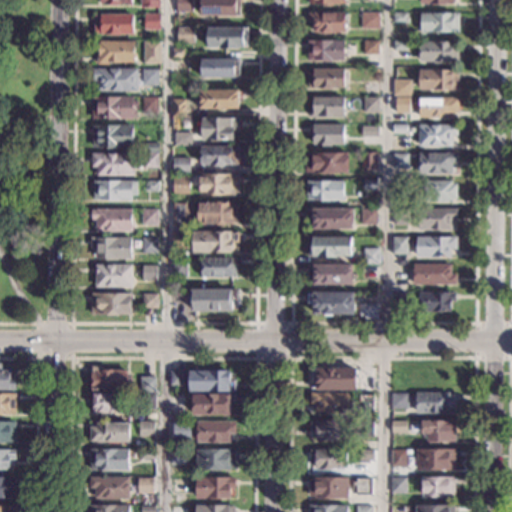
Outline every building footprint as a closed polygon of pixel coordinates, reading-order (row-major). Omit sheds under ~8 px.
[(160,0),(160,8),(140,8),(140,0),(160,0)] [(192,0),(192,12),(176,12),(176,0),(192,0)] [(240,0),(240,15),(200,15),(200,0),(240,0)] [(345,32),(313,32),(313,23),(308,23),(308,13),(345,13),(345,32)] [(379,29),(361,29),(361,13),(379,13),(379,29)] [(406,23),(393,23),(393,13),(407,13),(406,23)] [(459,33),(420,32),(420,13),(459,13),(459,33)] [(160,30),(144,30),(144,14),(160,14),(160,30)] [(133,16),(133,34),(94,34),(94,15),(133,16)] [(194,44),(177,44),(177,28),(194,29),(194,44)] [(248,47),(239,47),(239,50),(219,49),(219,47),(207,47),(207,28),(248,28),(248,47)] [(134,62),(109,62),(109,65),(97,65),(97,54),(99,54),(98,41),(134,41),(134,62)] [(160,65),(143,65),(144,41),(161,41),(160,65)] [(345,61),(308,61),(308,41),(345,41),(345,61)] [(378,55),(363,55),(363,41),(378,41),(378,55)] [(407,42),(407,52),(393,51),(393,41),(407,42)] [(458,62),(443,62),(443,63),(432,63),(432,62),(419,62),(419,42),(459,42),(458,62)] [(184,58),(172,58),(172,49),(184,48),(184,58)] [(239,77),(201,77),(201,59),(239,60),(239,77)] [(137,91),(96,91),(96,81),(92,81),(92,69),(137,69),(137,91)] [(344,87),(332,88),(332,90),(321,90),(321,88),(308,88),(308,69),(344,69),(344,87)] [(158,86),(142,86),(142,70),(158,70),(158,86)] [(458,90),(419,90),(419,70),(458,70),(458,90)] [(411,96),(392,96),(392,80),(411,80),(411,96)] [(378,81),(378,96),(362,96),(362,81),(378,81)] [(239,109),(199,110),(199,90),(239,90),(239,109)] [(133,97),(133,102),(138,102),(138,110),(137,110),(137,119),(92,119),(92,97),(133,97)] [(344,116),(331,116),(331,118),(311,118),(311,112),(312,112),(312,97),(344,97),(344,116)] [(379,113),(362,113),(363,97),(379,97),(379,113)] [(410,113),(392,113),(392,97),(409,97),(410,97),(410,113)] [(452,98),(458,98),(458,113),(451,113),(451,118),(419,118),(419,97),(452,97),(452,98)] [(157,98),(157,113),(142,113),(142,98),(157,98)] [(185,118),(171,118),(171,99),(185,99),(185,118)] [(239,131),(234,131),(233,141),(201,140),(201,118),(239,118),(239,131)] [(133,147),(92,147),(92,125),(128,125),(133,125),(133,147)] [(344,125),(344,144),(331,144),(331,146),(321,146),(321,145),(312,145),(312,135),(308,135),(308,125),(344,125)] [(378,139),(362,139),(362,125),(378,125),(378,139)] [(407,125),(407,134),(392,134),(392,125),(407,125)] [(457,136),(452,136),(452,147),(419,147),(419,125),(457,125),(457,136)] [(191,145),(174,145),(175,133),(176,133),(191,133),(191,145)] [(158,153),(144,153),(144,143),(158,143),(158,153)] [(238,165),(200,165),(200,147),(238,147),(238,165)] [(158,168),(143,168),(143,153),(158,153),(158,168)] [(348,172),(334,172),(334,174),(322,174),(322,173),(305,173),(305,153),(348,153),(348,172)] [(377,153),(377,169),(362,170),(361,153),(377,153)] [(457,164),(452,164),(452,175),(419,175),(419,153),(457,153),(457,164)] [(134,176),(97,176),(97,167),(92,167),(92,154),(134,154),(134,176)] [(408,169),(392,169),(393,154),(409,154),(408,169)] [(189,173),(173,173),(173,158),(189,158),(189,173)] [(239,196),(199,196),(200,174),(239,174),(239,196)] [(190,195),(172,195),(172,176),(190,177),(190,195)] [(376,181),(376,190),(363,190),(363,180),(376,181)] [(137,195),(132,195),(132,200),(93,201),(93,181),(137,181),(137,195)] [(344,200),(331,200),(331,201),(320,202),(320,200),(307,200),(307,181),(344,181),(344,200)] [(452,184),(457,184),(457,199),(452,199),(452,202),(424,202),(424,181),(452,181),(452,184)] [(158,191),(145,192),(145,182),(158,182),(158,191)] [(186,206),(189,206),(189,223),(186,223),(186,225),(172,225),(172,203),(186,203),(186,206)] [(238,224),(198,224),(198,204),(238,204),(238,224)] [(353,229),(313,230),(313,220),(308,220),(308,209),(353,208),(353,229)] [(132,209),(132,231),(96,232),(96,220),(91,220),(91,209),(132,209)] [(377,210),(376,225),(361,225),(361,209),(377,210)] [(409,226),(392,226),(392,209),(409,209),(409,226)] [(457,219),(452,219),(452,230),(418,230),(418,209),(457,209),(457,219)] [(157,210),(157,225),(141,225),(141,210),(157,210)] [(238,242),(232,242),(232,253),(193,253),(193,231),(238,232),(238,242)] [(188,249),(171,249),(171,232),(188,232),(188,249)] [(352,257),(338,257),(338,258),(308,257),(308,236),(352,236),(352,257)] [(157,254),(142,254),(142,237),(157,237),(157,254)] [(407,255),(392,255),(392,237),(408,237),(407,255)] [(457,250),(451,250),(450,258),(416,258),(417,237),(457,237),(457,250)] [(131,259),(96,259),(96,249),(90,249),(90,238),(131,238),(131,259)] [(379,264),(363,264),(364,249),(379,249),(379,264)] [(236,277),(201,277),(200,259),(236,258),(236,277)] [(186,278),(172,277),(172,263),(186,263),(186,278)] [(353,285),(313,285),(313,278),(308,278),(308,264),(353,264),(353,285)] [(132,288),(95,288),(95,265),(132,265),(132,288)] [(157,282),(141,282),(141,265),(157,265),(157,282)] [(451,275),(456,275),(456,285),(413,285),(413,265),(451,265),(451,275)] [(239,302),(232,302),(232,312),(190,312),(190,290),(239,290),(239,302)] [(354,293),(354,315),(312,315),(312,306),(307,306),(307,292),(354,293)] [(407,302),(391,303),(391,293),(406,293),(407,302)] [(455,301),(450,301),(450,312),(418,312),(419,293),(455,293),(455,301)] [(131,315),(91,315),(91,294),(131,294),(131,315)] [(158,309),(142,309),(142,294),(158,294),(158,309)] [(379,320),(363,320),(363,316),(359,316),(359,304),(379,304),(379,320)] [(1,370),(9,370),(9,379),(15,379),(15,390),(0,390),(0,364),(1,364),(1,370)] [(103,370),(127,370),(127,376),(131,376),(131,385),(127,385),(127,391),(91,391),(91,366),(103,366),(103,370)] [(373,392),(356,392),(356,390),(311,390),(311,370),(373,370),(373,392)] [(186,387),(169,387),(170,371),(187,371),(186,387)] [(230,380),(235,380),(235,392),(190,392),(190,372),(230,372),(230,380)] [(156,393),(139,393),(140,377),(156,377),(156,393)] [(349,414),(315,414),(315,404),(310,404),(310,393),(349,394),(349,414)] [(449,398),(455,398),(455,414),(415,414),(415,393),(449,393),(449,398)] [(16,414),(0,414),(0,394),(16,394),(16,414)] [(119,394),(119,411),(114,411),(114,413),(92,413),(93,411),(90,411),(90,402),(93,402),(93,394),(119,394)] [(374,409),(359,409),(359,394),(374,394),(374,409)] [(408,409),(391,409),(391,394),(408,394),(408,409)] [(156,410),(140,410),(140,395),(156,395),(156,410)] [(235,404),(230,404),(230,415),(193,414),(193,395),(235,395),(235,404)] [(406,433),(391,433),(391,421),(397,421),(406,421),(406,433)] [(456,442),(427,442),(427,434),(421,434),(421,421),(456,421),(456,442)] [(15,443),(0,443),(0,422),(15,422),(15,443)] [(129,443),(90,442),(90,427),(96,427),(96,422),(130,422),(129,443)] [(155,438),(139,438),(139,422),(155,422),(155,438)] [(185,423),(187,423),(187,431),(184,431),(184,432),(170,432),(170,422),(185,422),(185,423)] [(235,434),(230,434),(229,443),(197,443),(197,422),(235,422),(235,434)] [(346,441),(315,441),(315,432),(310,432),(310,422),(346,422),(346,441)] [(374,437),(358,437),(359,422),(374,422),(374,437)] [(406,467),(391,467),(391,450),(406,449),(406,467)] [(455,470),(416,470),(416,450),(455,449),(455,470)] [(15,460),(10,460),(10,470),(0,470),(0,450),(15,450),(15,460)] [(129,471),(90,471),(90,450),(129,450),(129,471)] [(155,460),(138,460),(138,450),(155,450),(155,460)] [(185,465),(170,466),(170,450),(185,450),(185,465)] [(230,451),(236,451),(236,469),(230,469),(230,471),(196,471),(196,450),(230,450),(230,451)] [(346,469),(315,469),(315,459),(310,459),(310,450),(346,450),(346,469)] [(373,460),(369,460),(369,464),(359,464),(359,450),(373,450),(373,460)] [(454,497),(422,497),(422,477),(448,477),(455,477),(454,497)] [(15,498),(0,498),(0,478),(15,478),(15,498)] [(129,499),(95,499),(95,488),(90,488),(90,478),(129,478),(129,499)] [(155,487),(141,487),(141,478),(155,478),(155,487)] [(188,492),(171,492),(171,478),(188,478),(188,492)] [(235,489),(229,489),(229,499),(196,499),(196,478),(235,478),(235,489)] [(348,499),(315,499),(315,497),(309,497),(309,479),(314,479),(314,478),(348,478),(348,499)] [(373,479),(372,496),(355,495),(355,478),(373,479)] [(406,493),(391,493),(391,478),(406,478),(406,493)]
